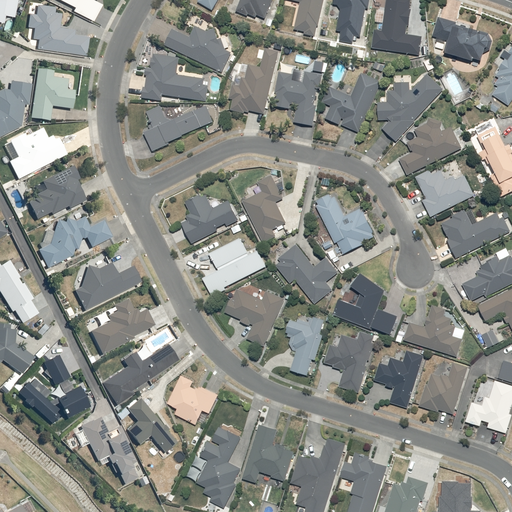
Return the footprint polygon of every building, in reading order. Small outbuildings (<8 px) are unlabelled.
[(0,0),(0,21),(5,22),(6,16),(18,17),(19,0),(0,0)] [(50,0),(54,2),(54,0),(57,0),(76,8),(74,12),(95,22),(103,3),(102,2),(102,0),(50,0)] [(201,0),(200,2),(213,10),(219,0),(201,0)] [(242,0),(237,11),(250,17),(251,15),(259,18),(260,16),(263,17),(264,15),(267,16),(274,0),(242,0)] [(291,0),(303,3),(296,30),(317,35),(326,0),(291,0)] [(336,0),(336,5),(344,7),(338,31),(344,33),(342,40),(354,43),(356,35),(362,36),(370,0),(336,0)] [(375,30),(373,49),(422,55),(424,37),(409,35),(413,0),(411,0),(388,0),(385,31),(375,30)] [(40,49),(87,55),(90,37),(75,35),(76,31),(62,29),(63,16),(55,15),(56,8),(40,6),(39,15),(32,14),(30,27),(36,28),(34,39),(41,40),(40,49)] [(440,18),(434,36),(451,42),(446,57),(474,66),(476,58),(485,61),(494,36),(440,18)] [(192,37),(176,30),(168,48),(225,72),(233,53),(226,49),(228,43),(219,39),(223,31),(211,25),(208,32),(196,27),(192,37)] [(447,44),(439,41),(436,48),(444,51),(447,44)] [(498,77),(500,79),(497,85),(499,87),(494,95),(510,106),(511,103),(511,48),(507,45),(499,58),(506,63),(498,77)] [(240,65),(229,105),(265,116),(281,54),(268,50),(263,71),(240,65)] [(162,100),(167,98),(208,101),(210,79),(198,78),(199,71),(179,69),(180,58),(155,56),(153,70),(148,69),(148,76),(149,76),(148,88),(144,88),(143,99),(162,100)] [(424,61),(430,72),(436,69),(431,58),(424,61)] [(280,93),(277,107),(291,109),(292,105),(299,106),(296,123),(315,126),(319,105),(316,105),(320,89),(322,89),(324,75),(307,72),(305,83),(294,81),(297,65),(284,62),(278,92),(280,93)] [(316,62),(316,71),(328,72),(329,62),(316,62)] [(51,121),(54,106),(74,108),(77,90),(69,89),(70,80),(54,77),(55,74),(40,71),(32,118),(51,121)] [(332,108),(327,119),(361,134),(383,83),(366,74),(352,98),(333,87),(324,103),(332,108)] [(393,122),(383,129),(397,142),(445,91),(429,75),(412,91),(412,84),(398,84),(397,92),(391,91),(391,104),(381,104),(381,122),(393,122)] [(0,136),(23,125),(27,104),(31,105),(32,86),(13,82),(12,91),(6,91),(0,94),(0,136)] [(164,106),(149,112),(156,129),(147,132),(154,152),(173,145),(171,139),(213,123),(208,107),(169,121),(164,106)] [(467,130),(503,198),(511,192),(511,144),(510,145),(495,116),(467,130)] [(416,152),(402,159),(409,175),(464,150),(454,127),(446,131),(441,120),(418,130),(421,138),(412,143),(416,152)] [(25,135),(11,142),(19,157),(11,160),(21,182),(70,158),(59,135),(53,138),(48,126),(26,137),(25,135)] [(30,203),(39,219),(53,212),(54,215),(70,206),(72,209),(88,200),(77,181),(81,179),(75,166),(44,183),(48,190),(38,195),(40,198),(30,203)] [(451,166),(442,171),(440,167),(418,178),(429,199),(425,201),(433,217),(477,197),(465,173),(456,177),(451,166)] [(244,200),(264,243),(277,237),(273,228),(289,220),(279,199),(285,197),(276,176),(261,183),(264,191),(244,200)] [(338,255),(336,250),(330,253),(333,260),(334,259),(336,263),(339,261),(343,271),(360,263),(353,249),(378,238),(364,209),(349,216),(338,192),(317,202),(333,236),(322,240),(324,244),(326,248),(336,243),(336,244),(338,243),(343,253),(338,255)] [(183,223),(195,247),(240,224),(229,202),(215,210),(207,194),(188,203),(192,211),(189,213),(191,219),(183,223)] [(475,209),(467,212),(466,208),(453,214),(455,219),(444,224),(459,258),(511,234),(511,230),(505,214),(498,217),(494,208),(477,215),(475,209)] [(60,222),(56,233),(48,231),(40,250),(47,268),(73,258),(80,250),(83,239),(88,238),(94,248),(97,254),(109,247),(106,241),(113,237),(105,221),(92,228),(87,218),(78,223),(76,220),(67,224),(65,222),(60,222)] [(0,240),(9,235),(0,221),(0,240)] [(205,279),(215,297),(270,268),(261,250),(252,255),(243,238),(212,254),(221,271),(205,279)] [(279,267),(293,284),(297,281),(317,306),(335,291),(330,285),(334,283),(332,281),(341,273),(329,258),(316,268),(298,245),(280,260),(283,264),(279,267)] [(464,284),(471,299),(511,281),(511,255),(503,260),(502,257),(483,265),(485,269),(478,271),(480,277),(464,284)] [(0,291),(14,313),(16,312),(24,324),(40,314),(31,301),(35,298),(25,283),(23,284),(20,279),(22,278),(10,261),(2,266),(0,263),(0,291)] [(77,291),(86,309),(141,282),(133,267),(119,274),(113,263),(100,270),(91,267),(85,287),(77,291)] [(354,289),(361,294),(356,307),(341,301),(335,315),(372,331),(387,292),(362,276),(354,289)] [(239,289),(227,313),(243,321),(242,322),(251,326),(252,325),(255,326),(249,339),(265,347),(287,301),(268,291),(263,301),(239,289)] [(511,291),(481,306),(488,321),(506,312),(508,315),(506,316),(510,324),(511,324),(511,326),(511,291)] [(118,307),(118,312),(112,316),(113,322),(92,332),(103,355),(136,339),(137,341),(149,335),(146,329),(154,326),(148,311),(141,314),(139,310),(135,312),(130,301),(118,307)] [(75,313),(71,306),(65,310),(69,317),(75,313)] [(412,324),(406,341),(461,359),(467,341),(455,337),(458,328),(452,326),(454,320),(446,317),(447,311),(434,307),(427,329),(412,324)] [(381,311),(375,328),(393,335),(399,318),(381,311)] [(325,322),(300,316),(299,322),(292,321),(289,338),(292,339),(292,340),(292,341),(292,342),(291,342),(291,343),(291,344),(291,345),(292,345),(292,346),(292,347),(292,348),(293,348),(293,349),(294,349),(294,350),(295,350),(296,351),(297,351),(298,352),(293,372),(310,376),(315,359),(319,360),(325,336),(322,335),(325,322)] [(50,328),(45,324),(38,333),(43,337),(50,328)] [(0,362),(4,361),(24,375),(36,358),(16,345),(16,331),(5,330),(4,325),(0,325),(0,362)] [(500,328),(483,336),(489,348),(505,339),(500,328)] [(332,346),(326,363),(346,370),(340,388),(361,394),(374,352),(375,336),(362,332),(359,340),(345,336),(341,349),(332,346)] [(116,405),(136,394),(149,386),(147,384),(150,382),(149,380),(179,360),(170,345),(141,361),(136,353),(124,360),(129,368),(103,383),(116,405)] [(382,365),(376,381),(397,389),(392,402),(408,408),(427,359),(410,352),(406,363),(396,360),(392,369),(382,365)] [(72,379),(60,357),(44,365),(55,387),(72,379)] [(511,364),(505,362),(501,378),(511,381),(511,364)] [(445,367),(438,365),(432,385),(428,384),(421,406),(441,413),(441,411),(457,415),(471,367),(456,363),(451,378),(442,376),(445,367)] [(200,422),(205,425),(208,419),(203,417),(206,412),(212,414),(220,396),(204,387),(201,392),(194,388),(197,383),(184,376),(170,405),(179,410),(178,415),(198,426),(200,422)] [(20,395),(52,423),(62,411),(56,406),(58,404),(49,396),(52,393),(35,377),(20,395)] [(493,392),(479,388),(468,423),(482,427),(484,421),(490,424),(489,428),(508,434),(511,421),(511,413),(511,414),(511,411),(511,385),(497,380),(493,392)] [(68,397),(60,402),(69,418),(91,406),(81,387),(67,395),(68,397)] [(140,444),(152,436),(167,453),(178,443),(140,400),(129,410),(139,422),(128,431),(140,444)] [(120,427),(109,433),(101,418),(82,427),(99,461),(110,457),(113,464),(116,462),(127,483),(138,477),(132,464),(137,462),(127,443),(120,427)] [(261,425),(245,479),(258,482),(260,475),(287,483),(297,451),(272,444),(276,429),(261,425)] [(211,443),(203,457),(200,455),(198,459),(195,457),(193,460),(197,462),(192,469),(189,467),(187,470),(191,472),(189,476),(200,483),(199,484),(209,489),(206,494),(214,499),(212,502),(226,510),(235,493),(231,491),(243,469),(231,462),(244,439),(223,427),(215,442),(221,446),(220,448),(211,443)] [(302,455),(293,485),(303,488),(297,505),(308,508),(307,511),(327,511),(349,444),(331,438),(324,459),(316,457),(315,459),(302,455)] [(354,497),(348,511),(374,511),(388,467),(357,455),(354,464),(348,462),(342,477),(357,483),(352,496),(354,497)] [(422,511),(430,484),(410,478),(409,483),(403,482),(402,486),(396,484),(387,511),(422,511)] [(436,511),(435,511),(483,511),(472,511),(472,508),(474,508),(474,484),(445,484),(445,496),(442,496),(442,511),(436,511)]
